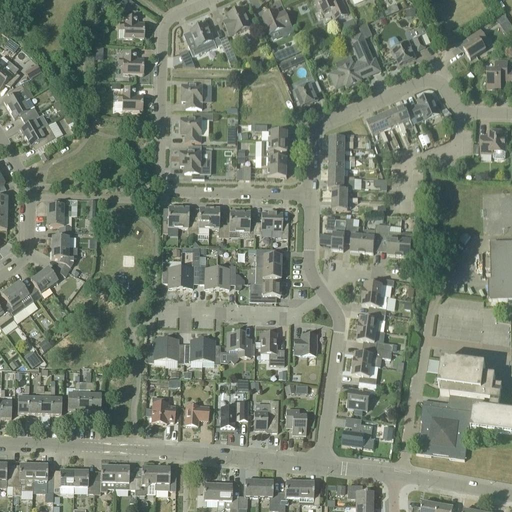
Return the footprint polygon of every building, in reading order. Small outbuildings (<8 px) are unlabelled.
[(133,5),(126,0),(125,0),(122,5),(129,10),(133,5)] [(336,6),(333,0),(316,0),(318,3),(315,4),(319,12),(321,11),(323,15),(332,12),(336,21),(348,16),(342,3),(336,6)] [(230,38),(252,29),(243,10),(228,17),(229,21),(223,23),(230,38)] [(279,16),(277,12),(263,18),(270,36),(280,32),(283,38),(294,33),(286,13),(279,16)] [(500,28),(508,23),(505,18),(497,23),(500,28)] [(137,25),(138,19),(124,19),(124,41),(144,41),(144,26),(137,25)] [(345,24),(339,27),(342,36),(349,33),(345,24)] [(365,40),(372,36),(366,24),(359,27),(365,40)] [(193,59),(217,49),(207,26),(190,33),(196,45),(188,48),(193,59)] [(471,62),(486,52),(483,46),(488,43),(481,32),(467,41),(471,46),(463,51),(471,62)] [(330,76),(336,91),(345,87),(346,90),(362,83),(361,82),(381,74),(376,61),(373,62),(365,41),(364,42),(362,35),(349,41),(359,64),(354,66),(354,65),(338,72),(330,76)] [(418,53),(426,49),(421,38),(413,41),(418,53)] [(400,47),(398,42),(397,40),(394,39),(390,41),(389,43),(389,45),(399,68),(416,60),(408,44),(400,47)] [(219,43),(225,56),(232,53),(227,40),(219,43)] [(7,42),(4,46),(14,54),(17,50),(7,42)] [(297,46),(290,50),(293,58),(300,55),(297,46)] [(285,61),(281,53),(274,56),(277,65),(285,61)] [(137,61),(137,55),(124,55),(123,77),(143,77),(143,61),(137,61)] [(0,60),(0,73),(9,64),(2,58),(0,60)] [(301,58),(293,62),(296,68),(303,64),(301,58)] [(183,69),(195,70),(191,60),(183,64),(183,69)] [(511,82),(511,67),(508,67),(508,63),(496,63),(496,72),(488,72),(487,91),(495,91),(495,90),(501,90),(501,82),(507,82),(511,82)] [(10,90),(20,79),(15,75),(18,72),(9,64),(0,73),(0,91),(6,85),(10,88),(9,90),(10,90)] [(34,64),(28,67),(35,78),(40,74),(34,64)] [(288,71),(285,65),(278,68),(281,75),(288,71)] [(321,93),(317,84),(311,86),(294,93),(301,109),(318,102),(315,96),(321,93)] [(9,113),(29,101),(33,99),(25,85),(7,95),(10,100),(3,103),(9,113)] [(203,105),(203,88),(182,87),(182,104),(186,105),(186,111),(202,111),(202,105),(203,105)] [(136,98),(136,91),(123,91),(122,113),(142,114),(142,98),(136,98)] [(425,122),(440,116),(432,97),(417,103),(419,106),(411,110),(418,125),(425,122)] [(23,123),(37,115),(34,110),(34,109),(29,101),(9,113),(14,122),(20,118),(23,123)] [(61,102),(53,107),(57,114),(65,109),(61,102)] [(405,136),(407,135),(406,132),(403,125),(411,122),(405,108),(395,112),(405,136)] [(405,136),(395,112),(386,116),(392,130),(399,127),(403,137),(405,136)] [(25,140),(41,131),(35,122),(40,120),(37,115),(23,123),(25,128),(19,131),(25,140)] [(69,116),(63,119),(67,126),(72,122),(69,116)] [(386,144),(388,143),(384,134),(392,130),(386,116),(376,120),(386,144)] [(386,144),(376,120),(367,124),(373,139),(380,135),(384,145),(386,144)] [(185,144),(201,145),(202,121),(182,121),(181,138),(185,138),(185,144)] [(43,148),(56,141),(48,127),(41,131),(25,140),(30,150),(40,144),(43,148)] [(288,144),(288,134),(270,133),(269,143),(288,144)] [(506,154),(506,135),(489,134),(489,138),(481,138),(481,156),(492,156),(492,153),(493,153),(493,159),(495,161),(504,161),(505,160),(505,154),(506,154)] [(227,138),(227,147),(235,147),(235,138),(227,138)] [(345,151),(345,140),(330,140),(330,150),(345,151)] [(288,144),(269,143),(262,143),(262,159),(280,160),(280,154),(287,154),(288,144)] [(329,161),(345,161),(345,159),(345,151),(330,150),(329,161)] [(205,182),(205,176),(201,176),(202,154),(181,154),(181,169),(185,169),(185,176),(192,176),(192,182),(205,182)] [(44,164),(48,162),(45,155),(40,158),(44,164)] [(261,169),(269,169),(287,170),(287,160),(280,160),(262,159),(261,169)] [(345,171),(345,163),(345,161),(329,161),(329,171),(345,171)] [(251,183),(251,173),(251,169),(243,169),(243,183),(251,183)] [(287,180),(287,170),(269,169),(268,179),(287,180)] [(345,171),(329,171),(329,181),(344,182),(344,183),(349,184),(349,179),(344,179),(345,171)] [(349,184),(344,183),(344,182),(329,181),(329,191),(333,191),(333,192),(344,192),(348,192),(354,192),(354,179),(349,179),(349,184)] [(333,202),(348,202),(348,200),(348,192),(344,192),(333,192),(333,202)] [(348,211),(348,205),(348,202),(333,202),(332,212),(348,213),(348,211)] [(70,219),(70,218),(70,208),(47,207),(46,218),(63,219),(70,219)] [(178,230),(178,210),(168,210),(168,223),(163,223),(162,236),(168,236),(168,235),(168,230),(177,230),(178,230)] [(193,236),(193,224),(188,224),(189,211),(178,210),(178,230),(188,231),(188,236),(193,236)] [(209,231),(209,211),(199,211),(198,224),(193,224),(193,236),(198,237),(208,237),(209,231)] [(224,240),(224,227),(219,227),(219,211),(209,211),(209,231),(218,231),(218,240),(224,240)] [(239,235),(240,215),(229,214),(229,228),(224,227),(224,240),(229,240),(229,235),(230,235),(239,235)] [(254,241),(255,237),(255,228),(249,228),(250,215),(240,215),(239,235),(249,235),(249,241),(254,241)] [(271,233),(272,215),(261,215),(261,225),(255,225),(255,228),(255,237),(261,237),(261,233),(271,233)] [(288,242),(288,226),(282,226),(282,216),(272,215),(271,233),(281,234),(281,242),(288,242)] [(71,219),(70,219),(63,219),(46,218),(46,229),(59,230),(59,234),(71,235),(71,229),(71,219)] [(327,232),(333,233),(334,233),(334,231),(335,220),(328,219),(327,232)] [(345,234),(352,235),(350,254),(362,255),(364,238),(358,237),(359,229),(353,229),(354,222),(347,221),(346,231),(345,234)] [(364,233),(364,238),(362,255),(374,256),(375,242),(382,242),(383,228),(376,227),(375,233),(365,232),(364,233)] [(418,246),(420,228),(414,227),(413,236),(401,235),(400,242),(399,259),(410,260),(412,245),(418,246)] [(401,235),(390,234),(390,228),(383,228),(382,242),(389,243),(387,257),(399,259),(400,242),(401,235)] [(71,240),(71,235),(59,234),(59,239),(52,239),(51,250),(68,250),(68,240),(71,240)] [(344,253),(345,236),(333,235),(332,252),(344,253)] [(511,243),(490,244),(491,280),(488,280),(489,302),(511,301),(511,391),(502,392),(502,388),(494,387),(495,378),(484,376),(485,370),(485,368),(442,362),(442,364),(440,376),(439,388),(441,388),(440,396),(452,398),(451,407),(439,405),(438,410),(432,409),(423,408),(421,423),(423,424),(420,441),(418,442),(416,456),(431,458),(433,457),(449,459),(450,461),(465,463),(467,448),(465,447),(466,438),(467,430),(469,429),(511,434),(511,243)] [(77,261),(77,251),(68,250),(51,250),(51,261),(61,261),(57,269),(67,275),(70,270),(72,265),(73,261),(77,261)] [(281,270),(281,258),(270,258),(270,252),(256,252),(255,270),(281,270)] [(198,287),(199,268),(199,255),(192,255),(192,268),(192,270),(180,270),(180,291),(192,292),(192,287),(198,287)] [(180,291),(180,270),(169,270),(169,265),(162,265),(162,286),(168,286),(168,291),(180,291)] [(217,292),(217,271),(205,271),(205,268),(199,268),(198,287),(204,287),(204,292),(217,292)] [(229,288),(235,288),(235,269),(229,268),(229,271),(217,271),(217,292),(229,293),(229,288)] [(65,280),(67,275),(57,269),(54,274),(65,280)] [(49,290),(57,284),(48,270),(39,277),(49,290)] [(281,270),(255,270),(255,287),(269,287),(269,281),(280,282),(281,270)] [(37,301),(42,298),(40,297),(49,290),(39,277),(31,284),(34,289),(30,292),(37,301)] [(363,296),(382,299),(383,287),(394,289),(394,283),(377,280),(376,286),(365,285),(363,296)] [(26,295),(19,284),(10,291),(24,310),(33,304),(37,301),(30,292),(26,295)] [(257,292),(256,305),(269,305),(269,299),(280,300),(280,297),(282,297),(282,289),(280,289),(280,288),(269,287),(255,287),(254,287),(254,292),(257,292)] [(12,320),(24,310),(10,291),(1,297),(5,303),(2,306),(12,320)] [(386,317),(387,311),(388,300),(382,299),(363,296),(362,308),(373,310),(372,315),(386,317)] [(0,330),(1,332),(14,322),(12,320),(2,306),(0,306),(0,330)] [(360,320),(358,331),(376,334),(383,335),(386,317),(372,315),(371,321),(360,320)] [(375,345),(376,334),(358,331),(357,343),(375,345)] [(233,336),(233,335),(231,335),(231,336),(227,335),(226,355),(224,357),(234,367),(239,362),(239,360),(250,360),(250,358),(254,358),(254,350),(255,346),(251,346),(251,342),(244,342),(244,336),(233,336)] [(284,368),(284,352),(276,352),(277,337),(261,336),(260,344),(260,350),(260,356),(269,356),(268,368),(284,368)] [(316,346),(316,338),(301,337),(301,341),(294,341),(294,357),(300,357),(300,358),(316,359),(316,352),(317,352),(317,346),(316,346)] [(165,363),(166,342),(153,341),(153,346),(147,346),(147,365),(153,366),(154,363),(165,363)] [(183,366),(184,347),(178,347),(178,342),(166,342),(165,363),(177,364),(177,366),(183,366)] [(202,364),(202,343),(190,342),(190,347),(184,347),(183,366),(190,366),(190,364),(202,364)] [(43,354),(51,349),(47,343),(39,349),(43,354)] [(220,367),(221,348),(215,348),(215,343),(202,343),(202,364),(213,364),(213,367),(220,367)] [(395,354),(396,347),(393,347),(377,345),(376,352),(392,354),(395,354)] [(392,354),(376,352),(375,357),(355,355),(354,366),(371,369),(380,370),(382,360),(391,362),(392,354)] [(36,359),(28,365),(32,371),(40,365),(36,359)] [(14,363),(9,367),(14,373),(19,369),(14,363)] [(380,370),(371,369),(354,366),(352,378),(363,379),(362,385),(376,387),(377,381),(370,380),(371,369),(380,370)] [(180,381),(167,381),(167,388),(180,389),(180,381)] [(376,387),(362,385),(360,385),(362,386),(361,394),(350,392),(348,410),(355,411),(363,413),(367,413),(370,396),(376,397),(377,387),(376,387)] [(295,386),(295,394),(306,395),(306,386),(295,386)] [(294,387),(284,389),(286,397),(295,395),(294,387)] [(79,392),(79,397),(78,413),(89,414),(90,397),(90,392),(86,392),(79,392)] [(78,413),(79,397),(68,396),(67,413),(78,413)] [(100,414),(101,397),(90,397),(89,414),(100,414)] [(28,417),(29,400),(23,400),(17,400),(17,417),(28,417)] [(39,417),(39,401),(29,400),(28,417),(39,417)] [(50,417),(50,401),(39,401),(39,417),(50,417)] [(61,418),(61,401),(50,401),(50,417),(61,418)] [(277,435),(278,403),(269,403),(269,414),(254,414),(253,433),(270,433),(270,435),(277,435)] [(11,405),(5,405),(0,405),(0,409),(0,421),(11,421),(11,405)] [(174,425),(175,409),(168,409),(168,406),(153,405),(151,425),(166,427),(167,424),(174,425)] [(221,411),(220,431),(234,431),(234,424),(247,424),(248,405),(230,405),(230,411),(221,411)] [(208,423),(209,410),(186,408),(184,427),(182,427),(182,428),(198,429),(198,423),(208,423)] [(306,438),(306,419),(299,419),(299,413),(286,412),(285,426),(292,426),(292,438),(306,438)] [(364,441),(371,442),(373,429),(359,427),(358,431),(352,432),(352,435),(344,434),(342,448),(351,449),(352,450),(355,451),(357,449),(360,450),(362,450),(364,441)] [(12,497),(13,478),(6,477),(7,467),(0,466),(0,490),(6,491),(6,489),(7,489),(7,497),(12,497)] [(33,494),(33,467),(19,467),(19,478),(13,478),(12,497),(12,498),(20,498),(21,488),(25,488),(25,493),(33,494)] [(53,496),(53,484),(47,483),(47,468),(33,467),(33,494),(33,492),(37,492),(36,492),(43,492),(47,492),(46,496),(53,496)] [(114,492),(115,469),(101,469),(100,478),(94,478),(94,497),(100,497),(100,494),(107,494),(107,492),(114,492)] [(135,493),(135,481),(129,480),(129,470),(115,469),(114,492),(135,493)] [(155,497),(156,470),(141,470),(141,481),(135,481),(135,493),(135,498),(145,498),(145,497),(155,497)] [(169,493),(175,494),(176,482),(169,481),(170,471),(156,470),(155,497),(155,493),(169,493)] [(73,490),(74,473),(60,473),(59,484),(53,484),(53,496),(73,496),(73,490)] [(87,497),(94,497),(94,478),(88,478),(88,474),(74,473),(73,490),(87,490),(87,497)] [(258,500),(259,483),(245,483),(244,499),(238,499),(237,510),(237,511),(247,511),(247,500),(258,500)] [(277,511),(278,507),(279,495),(272,495),(273,484),(259,483),(258,500),(269,500),(269,506),(268,511),(277,511)] [(299,501),(299,485),(285,484),(285,495),(279,495),(278,507),(277,511),(284,511),(285,507),(288,507),(288,501),(299,501)] [(307,485),(307,484),(300,484),(300,485),(299,485),(299,501),(299,507),(320,508),(320,496),(313,496),(313,485),(307,485)] [(217,504),(218,487),(203,487),(203,498),(197,498),(196,510),(206,510),(206,503),(217,504)] [(222,511),(224,510),(237,510),(238,499),(238,488),(218,487),(217,504),(217,511),(222,511)] [(372,509),(373,495),(362,495),(362,488),(350,488),(350,498),(356,498),(355,509),(372,509)]
